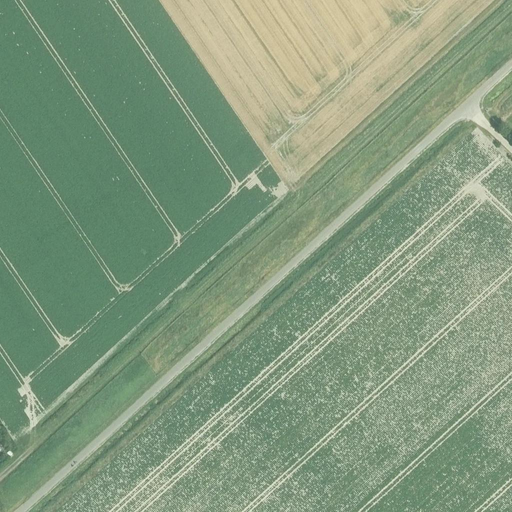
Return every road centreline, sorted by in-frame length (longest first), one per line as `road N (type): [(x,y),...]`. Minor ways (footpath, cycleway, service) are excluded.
road 1 (track): [(0,475),(511,6)]
road 2 (unclassified): [(17,511),(511,62)]
